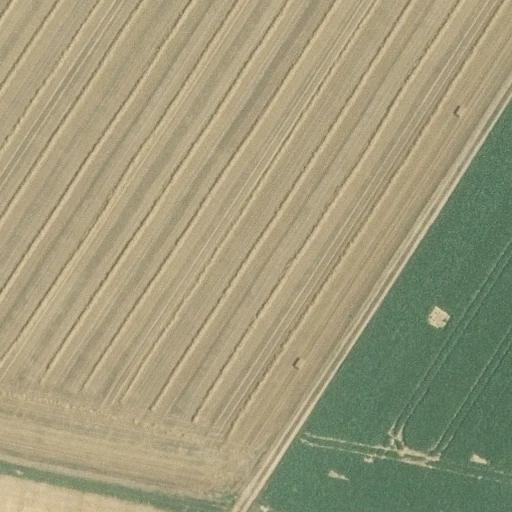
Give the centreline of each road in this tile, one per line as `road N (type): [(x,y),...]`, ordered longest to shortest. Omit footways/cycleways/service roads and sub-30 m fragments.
road 1 (track): [(511,86),(239,511)]
road 2 (track): [(0,468),(218,511)]
